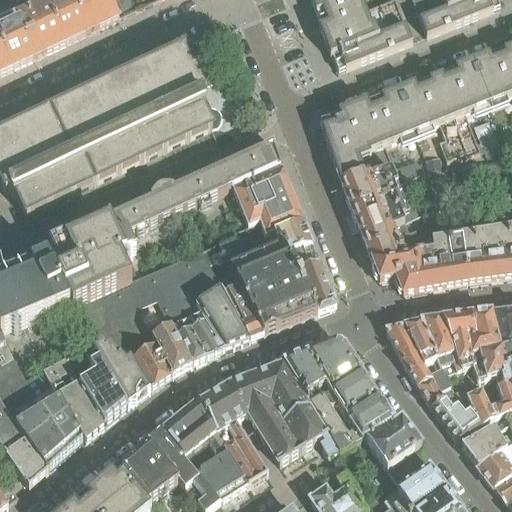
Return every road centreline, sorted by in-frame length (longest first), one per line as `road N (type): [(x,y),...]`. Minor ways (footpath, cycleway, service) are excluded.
road 1 (residential): [(35,511),(206,385),(364,316)]
road 2 (residential): [(0,260),(293,121)]
road 3 (residential): [(0,109),(244,3)]
road 4 (residential): [(364,316),(385,368),(483,511)]
road 5 (residential): [(364,316),(293,121)]
road 6 (residential): [(364,316),(511,296)]
road 7 (residential): [(293,121),(244,3)]
